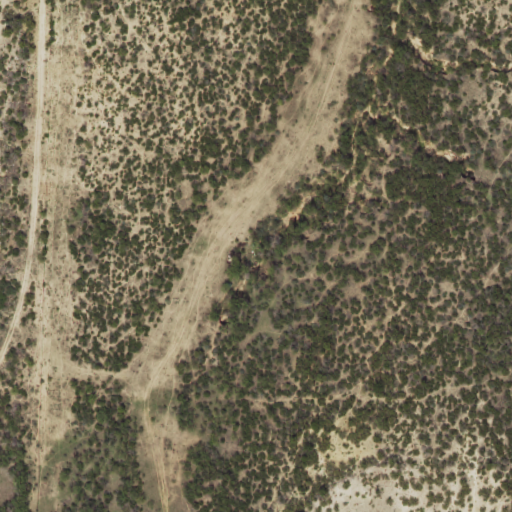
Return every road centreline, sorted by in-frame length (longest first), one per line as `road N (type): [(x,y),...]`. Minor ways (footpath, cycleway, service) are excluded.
road 1 (residential): [(217,511),(203,432),(233,286),(392,0)]
road 2 (residential): [(115,0),(97,126),(0,430)]
